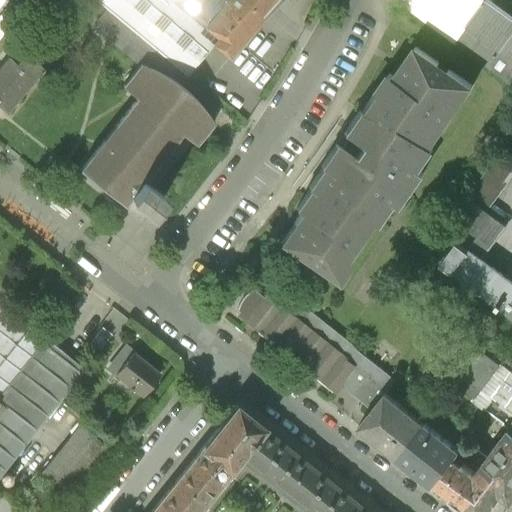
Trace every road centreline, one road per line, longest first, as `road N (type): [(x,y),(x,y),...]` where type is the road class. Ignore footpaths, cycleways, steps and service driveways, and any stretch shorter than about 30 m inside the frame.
road 1 (residential): [(152,299),(297,100),(344,0)]
road 2 (residential): [(433,511),(238,364)]
road 3 (residential): [(121,511),(238,364)]
